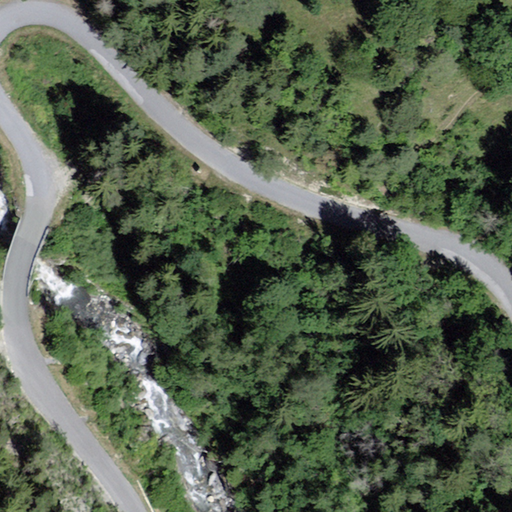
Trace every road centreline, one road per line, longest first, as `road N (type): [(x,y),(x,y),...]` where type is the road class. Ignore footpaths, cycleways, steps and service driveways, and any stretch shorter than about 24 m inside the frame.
road 1 (unclassified): [(0,22),(48,11),(75,23),(148,98),(243,168),(336,217),(417,237),(511,293)]
road 2 (unclassified): [(138,511),(29,371),(14,324),(13,282),(39,204),(39,179),(0,105)]
